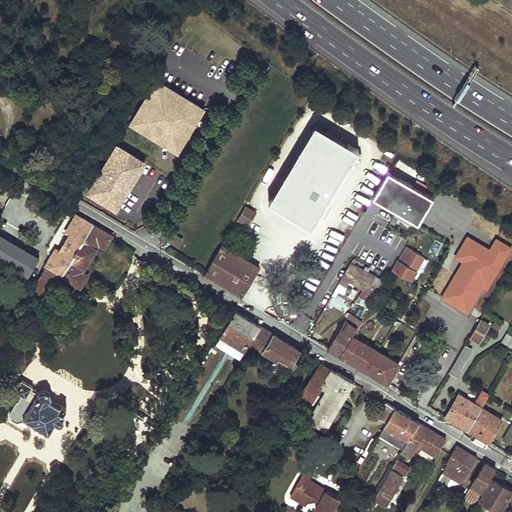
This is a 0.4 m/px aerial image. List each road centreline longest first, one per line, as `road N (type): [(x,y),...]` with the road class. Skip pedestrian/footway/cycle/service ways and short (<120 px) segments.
road 1 (residential): [(511,467),(0,162)]
road 2 (motorway): [(511,119),(336,0)]
road 3 (motorway): [(284,0),(444,117)]
